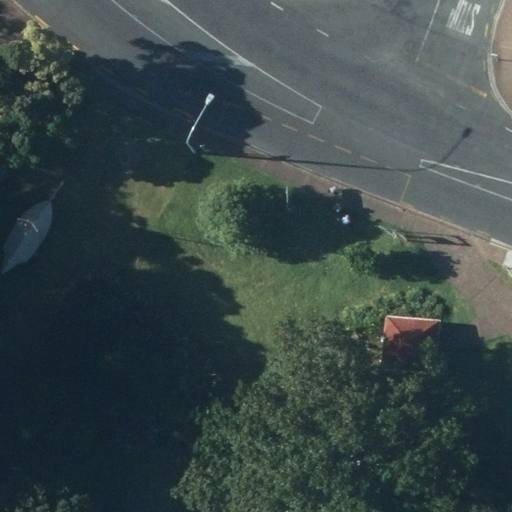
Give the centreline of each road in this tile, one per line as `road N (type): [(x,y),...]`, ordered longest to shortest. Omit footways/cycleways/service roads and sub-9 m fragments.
road 1 (secondary): [(125,0),(215,71),(511,185)]
road 2 (track): [(446,162),(442,230),(466,267),(511,304)]
